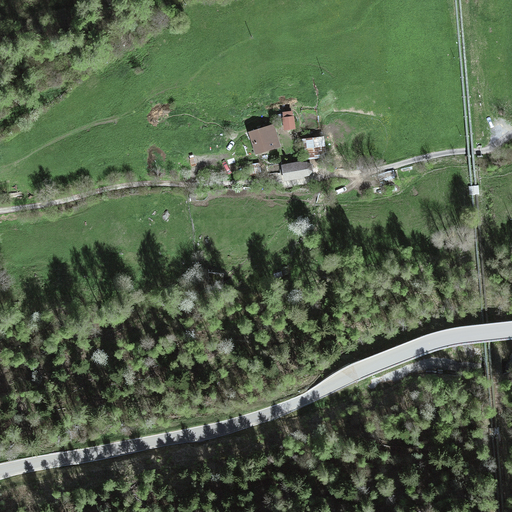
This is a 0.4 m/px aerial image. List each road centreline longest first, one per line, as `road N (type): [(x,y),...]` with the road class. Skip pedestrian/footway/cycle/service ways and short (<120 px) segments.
road 1 (tertiary): [(511,329),(423,342),(296,401),(211,429),(0,469)]
road 2 (track): [(0,210),(158,180),(276,188),(487,150),(511,133)]
